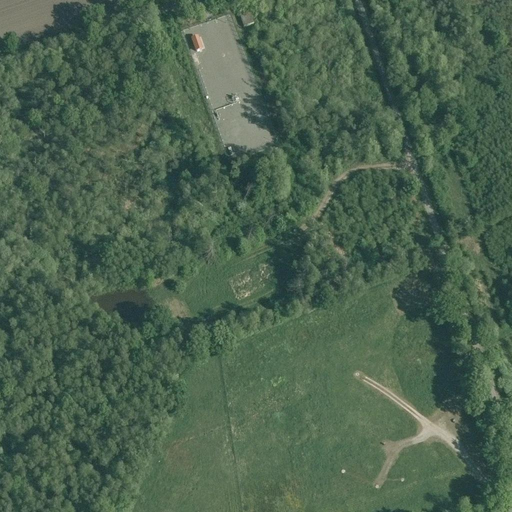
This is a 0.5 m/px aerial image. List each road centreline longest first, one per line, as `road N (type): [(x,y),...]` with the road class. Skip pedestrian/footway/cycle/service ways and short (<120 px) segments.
road 1 (unclassified): [(511,454),(365,0)]
road 2 (unclassified): [(159,0),(0,56)]
